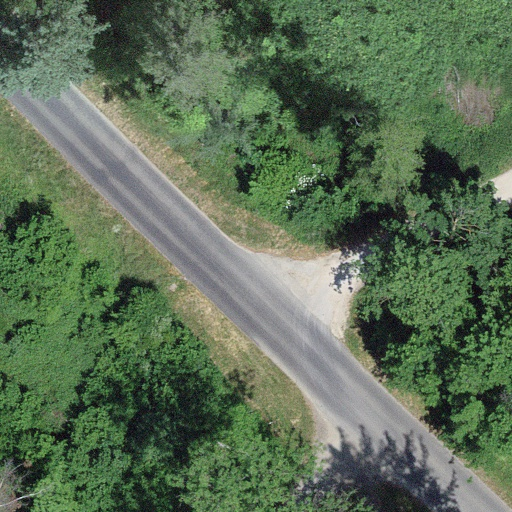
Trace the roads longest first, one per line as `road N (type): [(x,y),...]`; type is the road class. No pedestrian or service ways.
road 1 (unclassified): [(467,511),(0,37)]
road 2 (track): [(511,192),(337,268),(274,310)]
